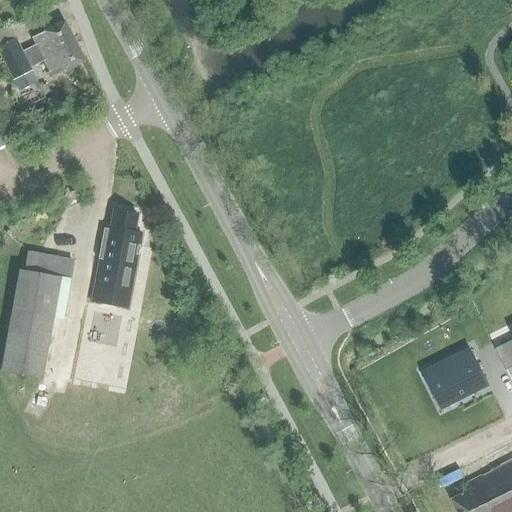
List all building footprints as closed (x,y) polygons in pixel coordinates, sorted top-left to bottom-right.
[(49,78),(62,71),(62,72),(83,61),(63,21),(42,32),(31,38),(35,45),(21,52),(15,39),(0,46),(0,53),(13,79),(30,70),(28,66),(42,59),(48,72),(46,73),(49,78)] [(0,145),(9,143),(0,119),(0,145)] [(98,260),(90,302),(126,308),(139,239),(140,234),(133,233),(136,215),(111,210),(108,228),(104,227),(104,229),(102,228),(102,230),(103,230),(98,258),(96,258),(96,259),(98,260)] [(19,266),(0,368),(0,369),(0,370),(40,377),(51,319),(61,321),(73,260),(24,251),(22,266),(19,266)] [(511,340),(494,349),(505,370),(511,366),(511,340)] [(472,354),(424,379),(440,411),(488,387),(472,354)] [(511,511),(511,438),(510,434),(479,450),(491,472),(468,484),(471,490),(451,499),(457,511),(511,511)]
